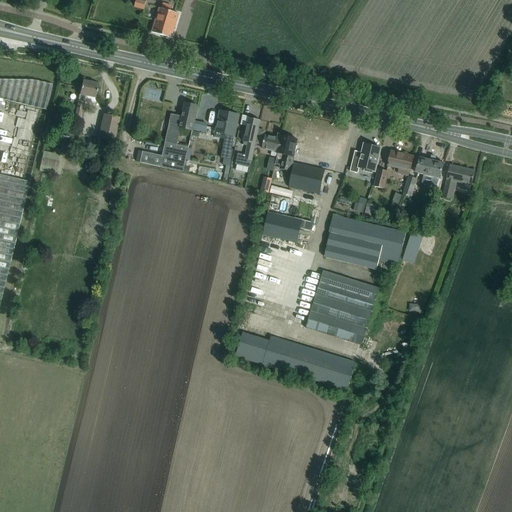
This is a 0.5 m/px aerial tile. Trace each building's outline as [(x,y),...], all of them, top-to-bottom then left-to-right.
[(136,0),(134,7),(144,9),(146,0),(136,0)] [(161,9),(159,9),(151,32),(171,38),(178,14),(170,12),(172,6),(163,3),(161,9)] [(0,79),(0,98),(46,110),(52,85),(34,80),(0,79)] [(82,81),(79,95),(74,118),(80,119),(83,102),(94,104),(98,84),(82,81)] [(192,130),(195,116),(197,106),(185,104),(181,124),(170,122),(167,132),(162,156),(142,152),(140,163),(181,172),(187,147),(177,145),(180,128),(192,131),(192,130)] [(217,123),(216,130),(227,132),(225,140),(224,139),(223,148),(231,149),(231,148),(236,125),(239,115),(223,112),(221,120),(218,119),(217,123)] [(104,114),(101,124),(98,138),(114,141),(119,118),(104,114)] [(248,118),(246,128),(243,141),(244,141),(243,145),(247,146),(245,155),(238,154),(236,164),(249,167),(251,160),(260,121),(248,118)] [(74,127),(53,122),(51,133),(72,138),(74,127)] [(276,157),(280,139),(265,136),(262,149),(272,151),(271,156),(276,157)] [(280,139),(276,157),(277,157),(275,165),(280,166),(279,170),(292,173),(289,188),(319,194),(323,177),(326,178),(327,171),(294,163),(294,164),(291,163),(294,152),(296,153),(298,145),(296,145),(297,139),(281,136),(280,139)] [(350,172),(358,173),(359,168),(365,169),(364,171),(372,173),(372,171),(374,171),(380,148),(364,144),(361,158),(353,156),(350,172)] [(223,148),(221,158),(224,159),(223,165),(229,166),(230,166),(233,150),(231,149),(223,148)] [(44,151),(39,171),(56,175),(60,155),(44,151)] [(409,176),(414,157),(391,151),(388,166),(398,169),(397,174),(407,177),(409,177),(409,176)] [(439,179),(444,164),(420,158),(415,173),(439,179)] [(450,165),(448,175),(443,197),(452,199),(457,182),(462,184),(461,189),(469,191),(470,186),(474,171),(466,169),(465,170),(461,169),(461,168),(450,165)] [(378,170),(373,186),(383,189),(388,173),(378,170)] [(0,302),(29,182),(0,174),(0,302)] [(412,196),(417,179),(409,176),(409,177),(407,177),(402,193),(412,196)] [(272,179),(263,177),(260,191),(269,193),(272,179)] [(316,206),(280,198),(272,196),(262,235),(297,244),(302,221),(313,223),(316,206)] [(380,214),(383,206),(374,203),(371,211),(380,214)] [(383,270),(383,269),(390,270),(392,264),(397,265),(404,233),(342,218),(333,215),(329,232),(330,232),(326,248),(324,256),(340,260),(348,262),(377,269),(383,270)] [(414,256),(422,232),(412,229),(402,260),(410,263),(412,256),(414,256)] [(323,271),(305,328),(359,345),(377,289),(323,271)] [(408,302),(408,310),(421,310),(421,302),(408,302)] [(271,337),(269,341),(242,332),(235,356),(347,391),(355,363),(271,337)]
